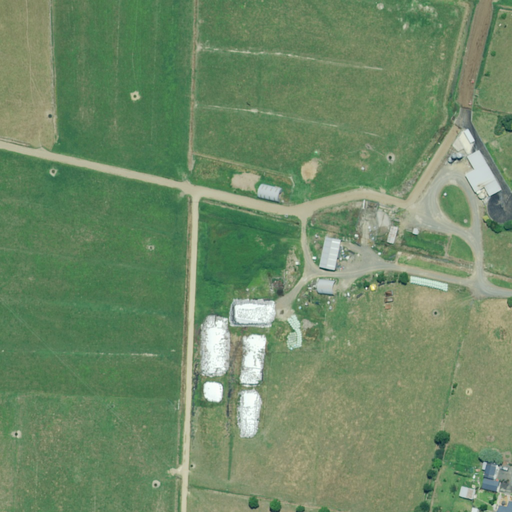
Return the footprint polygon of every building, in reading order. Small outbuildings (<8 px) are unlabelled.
[(468,175),(478,192),(483,201),(493,195),(503,190),(481,151),(470,158),(477,170),(468,175)] [(282,189),(262,185),(259,197),(280,202),(282,189)] [(399,228),(393,226),(388,242),(394,244),(399,228)] [(409,226),(407,232),(419,234),(420,229),(409,226)] [(343,241),(328,238),(322,267),(337,270),(343,241)] [(336,282),(320,281),(319,293),(335,294),(336,282)] [(485,461),(483,471),(487,472),(483,489),(498,492),(501,482),(495,480),(496,479),(499,464),(485,461)] [(476,490),(463,487),(460,496),(474,500),(476,490)] [(511,511),(511,501),(509,508),(501,506),(499,511),(511,511)]
